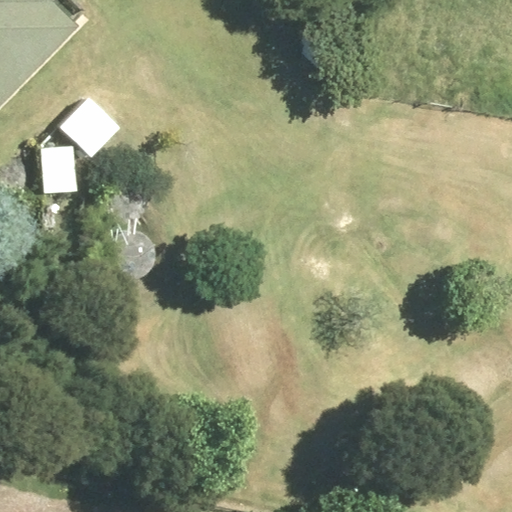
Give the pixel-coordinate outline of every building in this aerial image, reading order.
[(0,0),(0,113),(81,29),(51,0),(0,0)] [(88,94),(60,125),(94,156),(122,125),(88,94)] [(76,145),(38,144),(35,250),(73,251),(76,145)] [(108,218),(113,221),(119,222),(124,223),(130,222),(135,221),(140,219),(144,216),(148,212),(151,207),(153,203),(155,197),(155,192),(155,187),(153,181),(151,176),(148,172),(144,168),(140,165),(135,163),(130,161),(124,161),(119,161),(114,162),(109,165),(105,168),(101,172),(97,176),(95,181),(94,186),(93,192),(94,197),(95,202),(97,207),(100,211),(104,215),(108,218)] [(116,284),(121,285),(127,286),(132,285),(137,283),(142,281),(146,277),(149,273),(152,269),(154,264),(155,259),(155,254),(155,249),(153,244),(151,239),(147,235),(144,231),(139,228),(134,226),(129,225),(124,225),(119,226),(114,227),(109,230),(105,233),(101,237),(98,241),(96,246),(95,251),(95,256),(96,262),(97,267),(100,271),(103,275),(106,279),(111,282),(116,284)]
